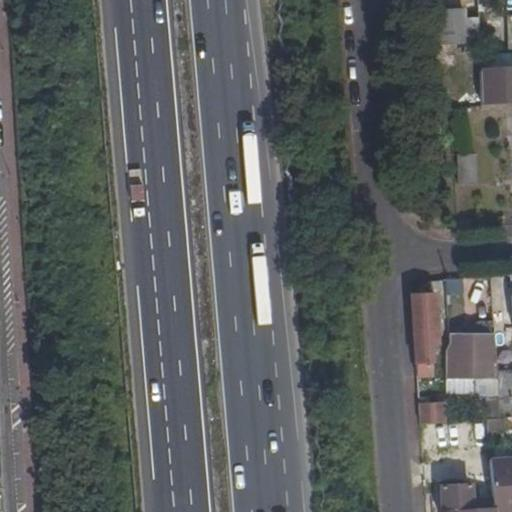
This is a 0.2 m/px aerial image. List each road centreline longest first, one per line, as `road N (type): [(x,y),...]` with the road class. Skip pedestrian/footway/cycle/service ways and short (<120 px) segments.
road 1 (motorway): [(136,0),(183,511)]
road 2 (motorway): [(261,511),(217,0)]
road 3 (residential): [(385,252),(404,511)]
road 4 (residential): [(361,0),(385,252)]
road 5 (residential): [(2,285),(17,511)]
road 6 (residential): [(385,252),(511,250)]
